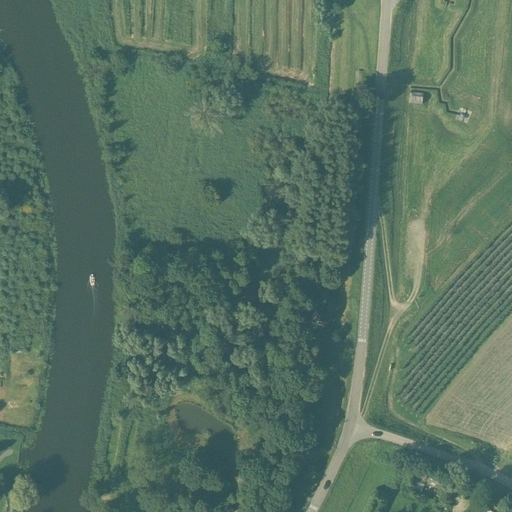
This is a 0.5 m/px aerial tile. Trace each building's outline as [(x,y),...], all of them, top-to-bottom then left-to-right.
[(373,78),(359,77),(357,98),(371,99),(373,78)] [(410,91),(409,103),(422,104),(423,93),(410,91)] [(461,107),(455,119),(466,125),(472,113),(461,107)] [(331,453),(338,433),(326,429),(319,448),(331,453)] [(405,459),(392,454),(388,465),(401,470),(405,459)] [(406,468),(400,486),(397,496),(413,501),(416,491),(419,491),(422,482),(406,477),(403,487),(400,486),(406,468)] [(425,480),(446,487),(447,481),(449,476),(432,471),(429,469),(425,480)]
